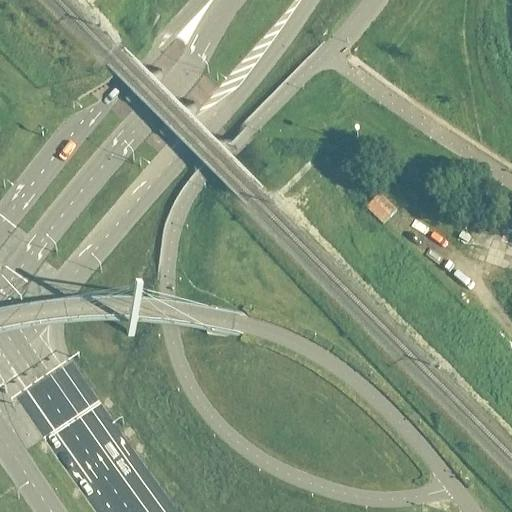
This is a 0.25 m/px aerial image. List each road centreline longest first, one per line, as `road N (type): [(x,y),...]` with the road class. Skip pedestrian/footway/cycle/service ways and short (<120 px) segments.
road 1 (secondary): [(14,347),(208,118),(243,90),(311,0)]
road 2 (secondary): [(222,0),(173,88),(0,297)]
road 3 (secondary): [(207,0),(137,64),(0,234)]
road 4 (secondary): [(129,511),(14,347)]
